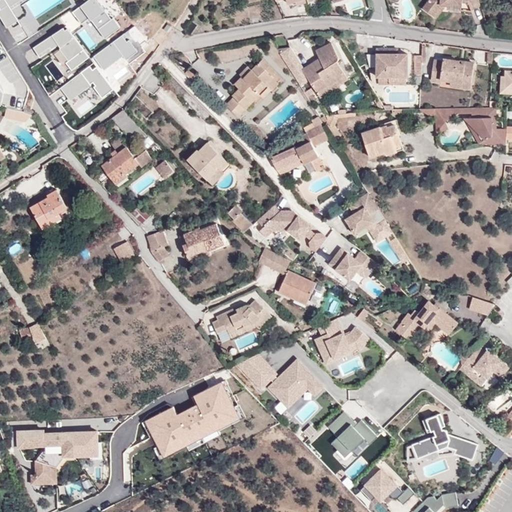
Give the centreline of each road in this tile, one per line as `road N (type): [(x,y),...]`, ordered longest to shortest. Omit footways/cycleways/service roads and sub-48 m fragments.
road 1 (residential): [(63,147),(137,229),(144,250),(196,314)]
road 2 (residential): [(384,25),(281,26),(173,45)]
road 3 (residential): [(286,200),(263,159),(157,55)]
road 4 (residential): [(511,443),(407,366),(371,402)]
road 5 (unknown): [(63,147),(0,27)]
road 6 (residential): [(157,55),(113,110),(63,147)]
road 7 (residential): [(511,47),(384,25)]
